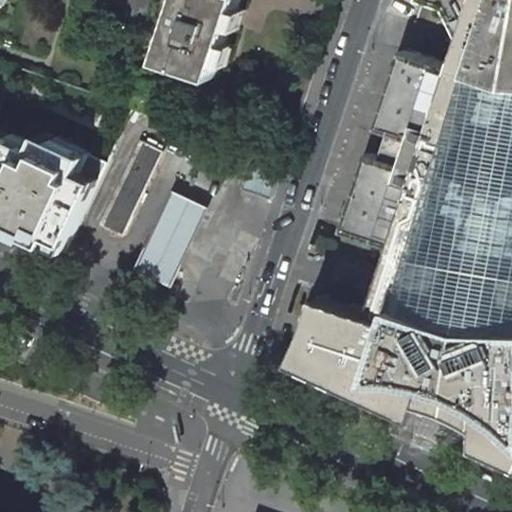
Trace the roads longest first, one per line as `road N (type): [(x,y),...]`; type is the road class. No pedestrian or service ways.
road 1 (residential): [(366,0),(232,388)]
road 2 (primary): [(493,511),(232,388)]
road 3 (primary): [(232,388),(0,283)]
road 4 (residential): [(0,398),(208,467)]
